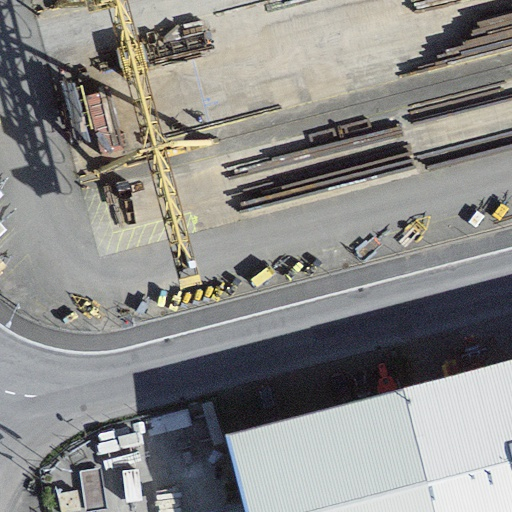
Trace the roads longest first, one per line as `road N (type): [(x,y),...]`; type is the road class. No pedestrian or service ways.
road 1 (unknown): [(511,173),(130,273),(100,273),(74,264),(54,244),(35,198),(1,0)]
road 2 (residential): [(511,294),(0,408)]
